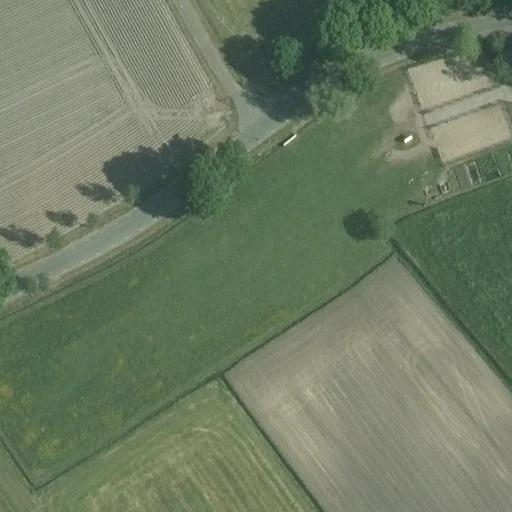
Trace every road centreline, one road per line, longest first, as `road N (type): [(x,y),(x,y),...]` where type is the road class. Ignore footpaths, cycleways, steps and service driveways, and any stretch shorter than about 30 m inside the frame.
road 1 (unclassified): [(0,290),(102,242),(263,128)]
road 2 (unclassified): [(263,128),(383,53),(511,23)]
road 3 (unclassified): [(263,128),(183,0)]
